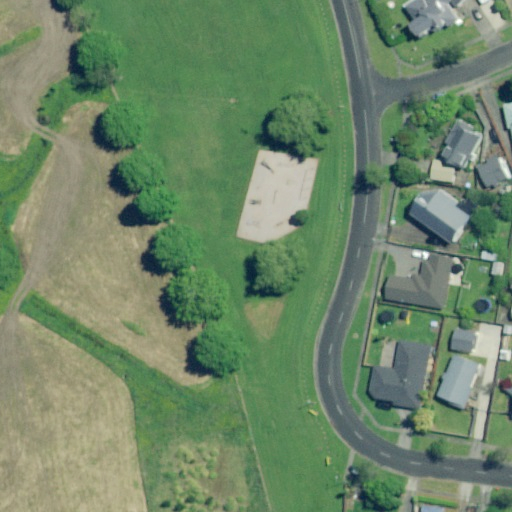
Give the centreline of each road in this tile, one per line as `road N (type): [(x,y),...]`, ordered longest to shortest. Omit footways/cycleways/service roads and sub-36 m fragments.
road 1 (residential): [(511,475),(384,454),(357,435),(333,394),(329,359),(367,187),(363,98)]
road 2 (residential): [(511,50),(363,98)]
